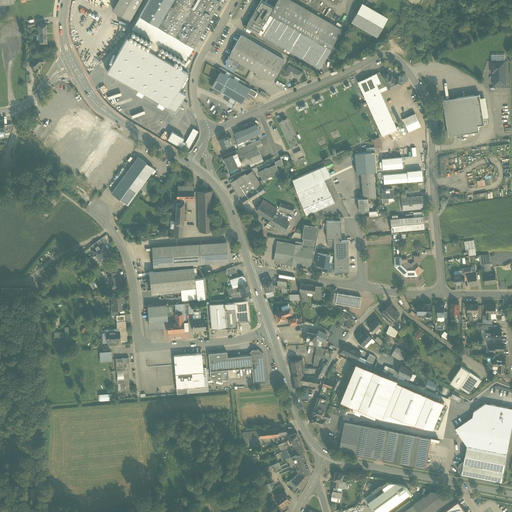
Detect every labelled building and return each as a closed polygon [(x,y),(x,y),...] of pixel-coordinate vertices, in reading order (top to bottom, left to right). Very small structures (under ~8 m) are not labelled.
[(0,0),(0,15),(7,13),(4,5),(14,2),(13,0),(0,0)] [(118,0),(112,11),(117,13),(124,0),(118,0)] [(141,0),(124,0),(117,13),(130,21),(141,0)] [(148,0),(139,16),(193,47),(220,1),(218,0),(148,0)] [(261,0),(260,0),(245,26),(258,34),(258,33),(273,7),(261,0)] [(277,0),(273,7),(258,33),(284,49),(290,52),(306,61),(319,68),(341,29),(328,22),(290,0),(277,0)] [(388,18),(362,3),(351,22),(377,37),(388,18)] [(153,41),(147,50),(127,38),(107,72),(175,111),(185,94),(178,90),(188,73),(155,54),(161,45),(186,60),(193,47),(139,16),(132,29),(153,41)] [(46,24),(38,24),(38,32),(40,32),(46,32),(46,24)] [(284,60),(241,35),(228,57),(237,62),(270,81),(274,78),(284,60)] [(38,56),(29,65),(34,70),(43,61),(38,56)] [(228,57),(225,62),(226,62),(224,66),(232,71),(237,62),(228,57)] [(505,60),(491,60),(491,70),(494,70),(494,72),(493,72),(493,85),(505,85),(505,60)] [(302,73),(289,65),(282,76),(287,79),(289,74),(298,79),(302,73)] [(224,74),(220,71),(211,86),(220,91),(229,76),(224,74)] [(396,129),(378,89),(387,85),(382,75),(381,76),(379,72),(357,82),(382,136),(396,129)] [(392,78),(391,75),(388,76),(387,73),(382,75),(387,85),(389,89),(400,84),(400,82),(398,78),(396,79),(394,80),(393,77),(392,78)] [(238,82),(229,76),(220,91),(241,103),(247,93),(249,88),(244,85),(238,82)] [(256,92),(249,88),(247,93),(254,97),(256,92)] [(480,94),(473,95),(478,125),(484,124),(483,118),(480,98),(480,94)] [(473,95),(443,100),(448,136),(479,131),(478,125),(473,95)] [(485,97),(480,98),(483,118),(487,117),(489,117),(485,97)] [(414,113),(402,119),(408,131),(420,126),(414,113)] [(286,118),(278,122),(290,148),(298,145),(286,118)] [(32,131),(35,133),(41,125),(36,122),(34,124),(32,123),(29,128),(33,130),(32,131)] [(12,124),(3,125),(4,131),(5,133),(9,133),(12,124)] [(84,140),(78,148),(88,156),(95,147),(106,131),(96,124),(84,140)] [(255,124),(233,134),(236,138),(238,143),(244,140),(260,133),(259,132),(256,126),(255,124)] [(193,128),(182,148),(187,151),(198,131),(193,128)] [(84,140),(70,130),(53,154),(77,172),(88,156),(78,148),(84,140)] [(227,136),(218,139),(221,147),(230,144),(227,136)] [(379,137),(373,139),(374,148),(382,148),(382,143),(379,137)] [(119,138),(88,180),(101,190),(132,148),(119,138)] [(182,141),(177,138),(174,143),(179,146),(182,141)] [(238,149),(235,151),(236,153),(256,144),(257,147),(262,145),(259,140),(246,146),(238,149)] [(237,144),(236,144),(238,149),(246,146),(244,140),(238,143),(237,144)] [(236,153),(241,164),(242,166),(249,163),(249,164),(262,158),(257,147),(256,144),(236,153)] [(356,174),(360,173),(373,172),(376,172),(374,152),(354,154),(356,174)] [(236,153),(224,159),(228,170),(241,164),(236,153)] [(138,157),(111,193),(127,205),(140,188),(146,180),(154,169),(138,157)] [(402,168),(401,157),(381,159),(381,162),(379,162),(380,168),(382,168),(382,169),(402,168)] [(262,158),(249,164),(250,167),(263,161),(262,158)] [(274,165),(259,172),(263,180),(278,173),(274,165)] [(292,180),(300,201),(322,191),(318,181),(323,179),(330,176),(325,165),(292,180)] [(260,185),(252,171),(251,171),(246,174),(245,173),(241,176),(250,191),(260,185)] [(373,172),(360,173),(363,198),(367,198),(375,197),(373,172)] [(492,174),(480,176),(480,180),(476,180),(477,186),(487,185),(487,182),(493,181),(492,174)] [(241,175),(230,182),(240,198),(250,191),(241,176),(241,175)] [(322,191),(328,189),(323,179),(318,181),(322,191)] [(146,180),(140,188),(146,193),(152,184),(146,180)] [(260,185),(250,191),(240,198),(244,204),(265,191),(261,184),(260,185)] [(334,203),(328,189),(322,191),(300,201),(306,215),(334,203)] [(384,190),(381,190),(382,196),(382,203),(388,202),(393,201),(392,197),(393,197),(392,189),(384,190)] [(185,191),(184,191),(184,199),(194,199),(193,190),(185,191)] [(184,191),(177,191),(176,203),(174,224),(173,237),(182,237),(183,224),(184,224),(184,199),(184,191)] [(211,191),(198,191),(199,231),(212,231),(211,191)] [(421,196),(401,198),(402,210),(422,208),(421,196)] [(363,198),(357,199),(358,211),(368,210),(367,198),(363,198)] [(277,209),(263,200),(261,203),(256,211),(269,219),(274,213),(277,209)] [(294,207),(280,203),(279,208),(291,212),(294,207)] [(289,223),(274,213),(269,219),(267,222),(283,232),(289,223)] [(423,216),(390,219),(391,231),(424,228),(423,216)] [(347,240),(341,240),(340,220),(326,221),(326,239),(333,239),(334,272),(348,272),(347,240)] [(316,227),(305,225),(303,234),(305,235),(303,243),(303,246),(312,248),(316,227)] [(98,240),(91,246),(93,249),(101,245),(98,240)] [(474,240),(464,241),(465,249),(468,249),(475,248),(474,240)] [(226,242),(152,247),(153,267),(193,264),(228,262),(226,242)] [(295,245),(277,242),(276,252),(274,262),(284,264),(285,259),(292,260),(292,263),(299,264),(299,266),(309,268),(310,262),(311,253),(312,248),(303,246),(295,245)] [(105,249),(102,244),(101,245),(93,249),(92,250),(95,255),(88,259),(88,260),(89,260),(91,265),(96,262),(97,262),(98,261),(99,264),(103,262),(104,263),(107,261),(106,260),(110,258),(108,254),(107,254),(104,250),(105,249)] [(329,255),(317,253),(315,265),(323,266),(322,270),(330,272),(332,262),(328,262),(329,255)] [(489,254),(479,255),(480,266),(484,266),(484,269),(491,269),(489,254)] [(414,261),(411,263),(409,263),(407,261),(407,259),(401,259),(401,256),(394,257),(394,267),(404,277),(417,276),(423,270),(418,265),(420,263),(420,256),(413,256),(414,261)] [(110,273),(109,268),(105,269),(111,286),(119,284),(117,276),(119,275),(116,266),(114,266),(115,271),(110,273)] [(234,266),(226,269),(228,274),(236,272),(234,266)] [(475,266),(471,267),(472,273),(468,274),(470,286),(478,284),(475,266)] [(153,271),(149,272),(151,292),(195,287),(193,267),(153,271)] [(491,269),(484,269),(485,273),(484,273),(485,283),(489,283),(489,282),(495,282),(496,282),(495,272),(491,273),(491,269)] [(462,274),(453,276),(454,284),(463,283),(462,274)] [(241,276),(230,279),(233,287),(238,285),(238,283),(246,281),(244,277),(241,276)] [(203,278),(195,279),(197,299),(205,298),(203,278)] [(271,280),(263,282),(262,284),(265,291),(270,290),(274,288),(273,284),(271,280)] [(286,282),(277,280),(277,285),(278,289),(281,289),(282,291),(286,291),(286,282)] [(250,293),(246,281),(238,283),(238,285),(242,296),(250,293)] [(315,286),(300,284),(299,291),(300,291),(307,292),(314,293),(315,286)] [(235,287),(227,289),(228,295),(237,292),(235,287)] [(1,288),(1,298),(29,298),(29,288),(1,288)] [(361,297),(337,293),(335,303),(359,307),(361,297)] [(123,296),(114,297),(115,299),(111,299),(111,305),(113,304),(114,310),(114,311),(118,310),(124,310),(123,302),(124,302),(123,296)] [(247,301),(234,303),(236,322),(249,321),(247,301)] [(224,303),(209,305),(211,330),(226,328),(224,303)] [(234,303),(224,303),(226,328),(236,327),(236,322),(234,303)] [(490,304),(490,303),(486,303),(486,312),(487,312),(487,318),(491,318),(491,312),(496,312),(496,304),(490,304)] [(431,304),(423,304),(423,306),(417,306),(417,313),(421,313),(421,317),(426,317),(426,315),(431,315),(431,313),(431,306),(431,304)] [(459,304),(451,304),(451,313),(451,319),(456,319),(456,313),(459,313),(459,304)] [(478,304),(467,304),(467,312),(468,312),(468,319),(472,319),(472,317),(477,317),(477,312),(478,312),(478,304)] [(150,325),(163,324),(163,319),(167,319),(166,312),(166,307),(166,305),(148,306),(150,325)] [(398,314),(389,306),(381,314),(389,321),(391,323),(398,314)] [(282,311),(275,314),(276,318),(275,319),(276,321),(277,321),(285,319),(284,315),(291,313),(289,309),(282,311)] [(182,314),(177,315),(177,324),(168,324),(168,333),(184,332),(183,323),(182,314)] [(340,316),(335,323),(338,326),(339,324),(343,318),(340,316)] [(353,324),(343,318),(339,324),(349,330),(353,324)] [(204,319),(192,320),(193,331),(205,330),(204,319)] [(376,319),(368,327),(376,335),(380,330),(378,328),(381,325),(376,319)] [(116,322),(117,329),(119,329),(119,331),(120,342),(127,341),(125,321),(116,322)] [(388,328),(387,333),(392,335),(394,336),(397,331),(391,327),(390,325),(388,328)] [(488,329),(482,329),(482,334),(486,334),(486,330),(492,330),(492,329),(496,329),(496,326),(488,326),(488,329)] [(418,340),(423,333),(418,329),(412,336),(418,340)] [(492,329),(492,330),(486,330),(486,334),(486,337),(490,337),(501,337),(501,329),(496,329),(492,329)] [(119,331),(106,332),(107,343),(120,342),(119,331)] [(316,334),(307,332),(305,342),(322,346),(327,335),(318,331),(316,334)] [(364,331),(356,339),(363,345),(370,338),(364,331)] [(63,332),(55,333),(55,347),(64,347),(63,332)] [(382,342),(377,336),(374,339),(380,345),(382,342)] [(503,344),(490,344),(490,349),(490,352),(495,352),(495,350),(499,350),(499,352),(503,352),(503,350),(503,344)] [(360,353),(345,345),(341,352),(357,360),(365,364),(366,360),(358,357),(360,353)] [(402,351),(396,347),(392,353),(398,357),(402,351)] [(324,349),(316,348),(315,355),(322,356),(324,349)] [(263,354),(257,349),(253,349),(248,355),(251,355),(252,367),(253,383),(266,382),(263,354)] [(111,352),(99,352),(100,362),(112,361),(111,352)] [(226,352),(208,353),(210,379),(216,379),(216,380),(229,379),(228,369),(252,367),(251,355),(248,355),(227,357),(226,352)] [(174,356),(177,389),(205,387),(203,368),(202,353),(174,356)] [(398,357),(392,353),(391,355),(400,361),(401,359),(398,357)] [(322,356),(315,355),(313,365),(319,366),(322,358),(322,356)] [(374,360),(368,357),(366,360),(365,364),(371,366),(374,360)] [(129,358),(115,359),(116,371),(121,370),(123,370),(128,370),(130,370),(129,358)] [(505,359),(493,358),(493,365),(493,368),(498,369),(498,368),(499,368),(499,366),(505,366),(505,359)] [(299,360),(290,362),(293,375),(301,373),(299,360)] [(318,368),(308,368),(304,368),(302,360),(299,360),(301,373),(303,373),(303,375),(315,375),(318,368)] [(319,366),(318,368),(315,375),(321,378),(328,365),(327,365),(323,363),(321,362),(319,366)] [(357,409),(373,371),(355,364),(339,402),(353,407),(357,409)] [(405,367),(401,365),(398,372),(397,373),(399,374),(408,379),(408,380),(411,381),(413,378),(410,376),(412,371),(405,367)] [(461,367),(450,383),(458,388),(466,377),(466,378),(467,376),(469,372),(461,366),(461,367)] [(394,370),(388,367),(386,373),(392,376),(394,370)] [(205,387),(177,389),(177,394),(209,392),(207,368),(203,368),(205,387)] [(128,370),(123,370),(121,370),(122,377),(117,378),(117,384),(120,384),(121,391),(126,391),(126,393),(131,392),(131,386),(129,386),(128,370)] [(373,371),(357,409),(375,417),(381,419),(396,383),(396,381),(373,371)] [(479,378),(470,372),(470,373),(467,376),(466,378),(460,387),(469,393),(478,379),(479,379),(479,378)] [(315,375),(303,375),(303,373),(301,373),(293,375),(295,385),(302,384),(316,386),(321,378),(315,375)] [(334,380),(332,384),(324,380),(322,385),(335,390),(340,381),(341,379),(335,375),(333,379),(334,380)] [(381,419),(414,425),(427,395),(396,383),(381,419)] [(452,392),(450,396),(458,401),(460,397),(452,392)] [(444,403),(427,395),(414,425),(433,429),(444,403)] [(328,401),(318,398),(312,414),(322,417),(323,415),(328,401)] [(511,426),(511,408),(485,403),(473,411),(473,416),(455,428),(455,429),(467,446),(507,454),(511,426)] [(344,411),(329,406),(327,412),(342,416),(344,411)] [(374,419),(375,417),(357,409),(353,407),(352,410),(374,419)] [(322,417),(312,414),(309,422),(323,427),(325,421),(327,422),(328,420),(329,420),(330,418),(323,415),(322,418),(322,417)] [(426,437),(346,422),(341,448),(354,453),(424,467),(429,440),(426,439),(426,437)] [(285,427),(277,428),(278,435),(286,433),(285,427)] [(277,428),(259,430),(259,437),(278,435),(277,428)] [(304,451),(296,433),(289,436),(296,452),(297,454),(303,451),(303,452),(304,451)] [(283,443),(278,445),(281,452),(286,450),(285,446),(284,446),(283,443)] [(266,445),(250,451),(251,455),(268,449),(266,445)] [(507,454),(467,446),(464,460),(459,464),(458,468),(458,469),(461,475),(501,482),(507,454)] [(446,450),(437,448),(436,456),(445,458),(446,450)] [(297,454),(291,456),(295,464),(305,459),(303,452),(303,451),(297,454)] [(257,453),(250,455),(254,462),(261,460),(260,457),(259,458),(257,453)] [(295,464),(296,464),(297,466),(296,466),(297,470),(299,470),(299,473),(310,475),(310,473),(310,472),(305,459),(295,464)] [(278,462),(271,466),(275,473),(282,469),(278,462)] [(343,473),(334,472),(333,479),(339,481),(341,481),(343,473)] [(299,473),(291,480),(295,484),(300,488),(310,477),(310,475),(299,473)] [(266,492),(272,490),(271,487),(274,486),(273,481),(264,485),(266,492)] [(405,485),(387,482),(364,498),(374,511),(384,511),(410,493),(405,485)] [(295,484),(290,489),(295,493),(300,488),(295,484)] [(410,500),(393,511),(432,511),(453,497),(453,496),(431,491),(413,504),(410,500)] [(288,500),(282,492),(278,495),(279,497),(276,500),(281,506),(282,507),(285,505),(290,501),(288,500)] [(222,508),(215,498),(208,502),(213,511),(216,511),(221,509),(222,508)] [(179,502),(169,507),(167,508),(168,511),(179,511),(183,510),(181,506),(183,505),(181,502),(179,503),(179,502)] [(465,511),(458,502),(443,511),(465,511)]
